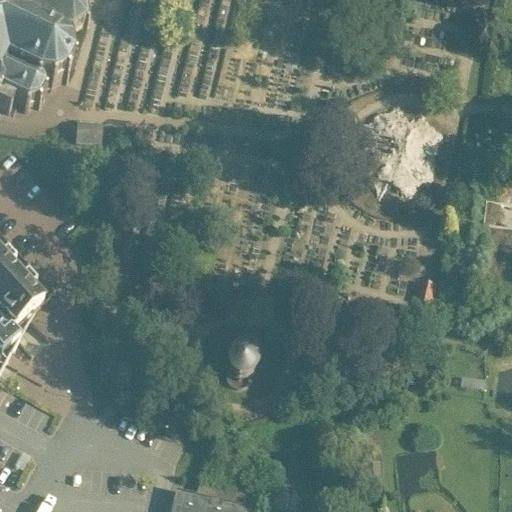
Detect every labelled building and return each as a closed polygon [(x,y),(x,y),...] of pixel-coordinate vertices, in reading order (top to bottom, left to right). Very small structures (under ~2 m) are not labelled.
[(84,12),(88,10),(86,6),(82,9),(71,3),(71,0),(0,0),(0,111),(8,116),(13,104),(23,110),(24,114),(27,114),(28,110),(36,108),(40,110),(41,109),(38,106),(42,97),(46,98),(46,95),(43,93),(38,87),(49,89),(50,93),(53,93),(53,89),(63,83),(66,86),(68,83),(65,80),(70,70),(75,71),(75,67),(68,64),(69,55),(72,54),(76,47),(77,45),(72,36),(82,29),(87,31),(89,27),(85,25),(84,12)] [(100,146),(101,130),(77,129),(76,145),(100,146)] [(0,378),(6,367),(7,366),(18,347),(19,345),(10,335),(26,320),(27,319),(43,305),(49,299),(36,285),(27,275),(15,262),(6,252),(0,245),(0,378)] [(442,310),(445,289),(431,287),(428,308),(442,310)] [(237,341),(236,349),(232,351),(230,353),(229,355),(228,357),(227,360),(226,366),(227,369),(227,371),(228,374),(230,376),(231,378),(234,380),(237,381),(240,382),(242,382),(247,381),(249,381),(251,379),(253,377),(254,376),(256,374),(257,371),(258,368),(258,366),(258,363),(258,360),(257,358),(257,356),(255,354),(257,345),(237,341)] [(486,382),(463,379),(461,389),(485,392),(486,382)] [(378,464),(366,466),(368,487),(381,485),(378,464)] [(175,496),(170,511),(255,511),(259,495),(200,481),(198,487),(196,498),(195,498),(193,498),(175,494),(175,496)]
